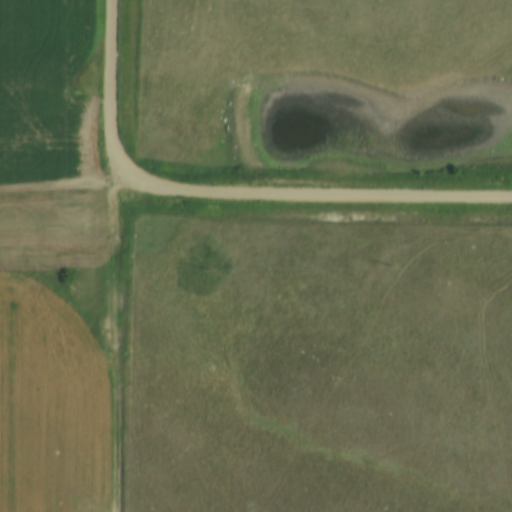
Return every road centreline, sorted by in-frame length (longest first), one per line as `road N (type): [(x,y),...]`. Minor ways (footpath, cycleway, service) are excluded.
road 1 (track): [(0,189),(511,193)]
road 2 (track): [(114,511),(117,187)]
road 3 (track): [(117,187),(116,0)]
